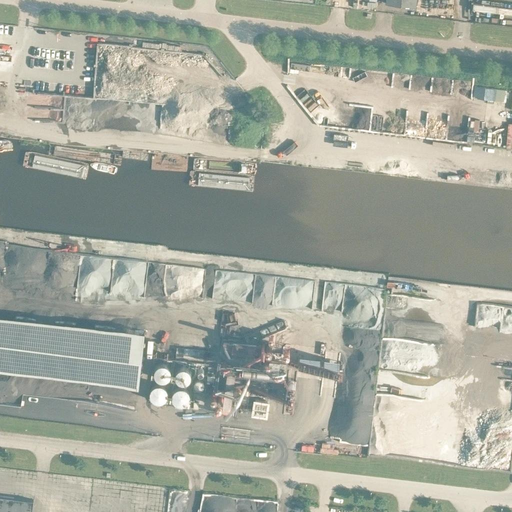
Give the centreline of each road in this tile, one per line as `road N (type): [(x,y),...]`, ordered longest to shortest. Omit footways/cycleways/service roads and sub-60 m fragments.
road 1 (unclassified): [(511,504),(0,445)]
road 2 (unknown): [(287,478),(316,357),(301,334),(282,324),(167,324),(0,305)]
road 3 (unclassified): [(241,28),(238,41),(317,150),(511,171)]
road 4 (unclassified): [(511,58),(241,28)]
road 5 (unclassified): [(241,28),(10,0)]
